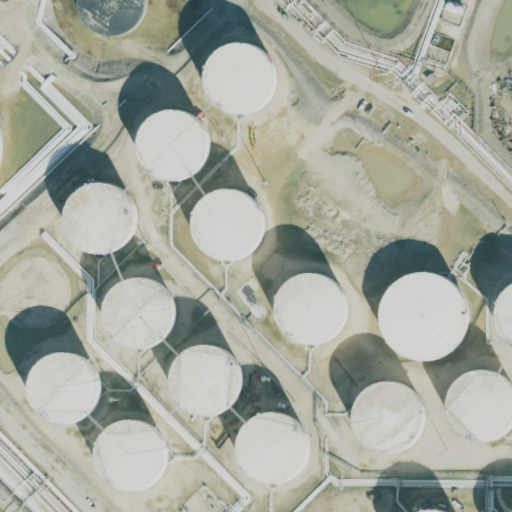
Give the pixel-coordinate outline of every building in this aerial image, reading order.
[(78,12),(77,1),(77,0),(143,0),(143,7),(139,18),(132,26),(123,32),(112,34),(101,33),(92,29),(84,21),(78,12)] [(212,91),(210,81),(212,70),(217,60),(224,53),(234,48),(245,47),(256,50),(266,56),(273,65),(276,75),(276,87),(272,97),(265,106),(256,111),(245,114),(235,113),(225,108),(217,101),(212,91)] [(145,159),(143,149),(145,138),(150,128),(158,121),(167,116),(179,115),(190,118),(199,124),(206,133),(210,143),(209,155),(206,165),(198,174),(189,180),(179,182),(168,181),(158,176),(150,169),(145,159)] [(72,230),(70,219),(72,208),(77,199),(84,191),(94,186),(105,185),(116,188),(126,194),(133,203),(136,214),(136,225),(132,235),(125,244),(116,250),(105,252),(95,251),(85,247),(77,239),(72,230)] [(197,237),(195,226),(197,216),(202,206),(210,199),(220,194),(231,193),(242,195),(251,202),(258,210),(262,221),(262,232),(258,243),(250,252),(241,257),(231,260),(220,259),(210,254),(202,247),(197,237)] [(376,311),(380,296),(389,284),(401,274),(416,269),(433,269),(449,275),(462,286),(471,301),(474,317),(471,334),(463,349),(450,360),(434,366),(418,367),(404,362),(391,354),(381,341),(376,327),(376,311)] [(281,320),(279,309),(281,299),(286,289),(294,282),(303,277),(315,276),(326,278),(335,285),(342,293),(346,304),(345,315),(341,326),(334,335),(325,340),(314,343),(304,342),(294,337),(286,330),(281,320)] [(112,326),(110,315),(112,305),(117,295),(124,288),(134,283),(145,282),(156,284),(166,291),(173,299),(176,310),(176,321),(172,332),(165,341),(156,346),(145,349),(135,348),(125,343),(117,336),(112,326)] [(502,328),(500,318),(502,307),(507,297),(511,292),(511,342),(507,338),(502,328)] [(176,393),(174,382),(176,371),(181,362),(189,354),(198,349),(210,348),(221,351),(230,357),(237,366),(241,377),(240,388),(237,398),(229,407),(220,413),(210,415),(199,414),(189,410),(181,402),(176,393)] [(32,399),(31,389),(32,378),(37,368),(45,361),(55,356),(66,355),(77,358),(87,364),(94,373),(97,383),(97,395),(93,405),(86,414),(77,420),(66,422),(55,421),(45,416),(38,409),(32,399)] [(453,417),(451,406),(453,395),(458,386),(466,378),(475,374),(487,372),(498,375),(507,381),(511,387),(511,425),(506,431),(497,437),(487,439),(476,438),(466,434),(458,426),(453,417)] [(359,427),(357,417),(358,406),(363,396),(371,389),(381,384),(392,383),(403,386),(413,392),(420,401),(423,411),(423,423),(419,433),(412,442),(403,448),(392,450),(381,449),(372,444),(364,437),(359,427)] [(243,460),(241,449),(243,438),(248,429),(256,421),(266,417),(277,415),(288,418),(297,424),(304,433),(308,444),(308,455),(304,466),(297,474),(287,480),(277,482),(266,481),(256,477),(248,469),(243,460)] [(101,467),(99,456),(101,445),(106,436),(114,428),(124,423),(135,422),(146,425),(155,431),(162,440),(166,451),(166,462),(162,472),(155,481),(145,487),(135,489),(124,488),(114,484),(106,476),(101,467)]
